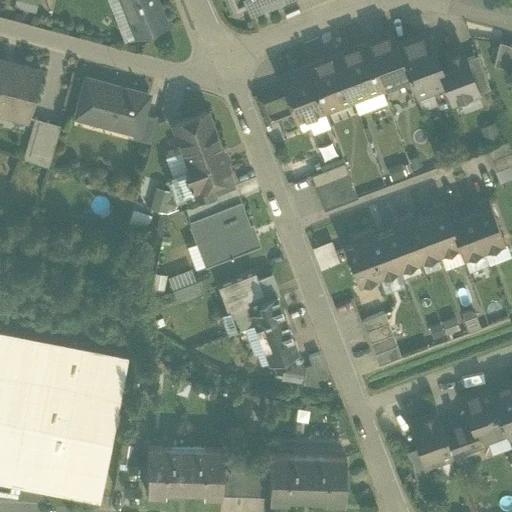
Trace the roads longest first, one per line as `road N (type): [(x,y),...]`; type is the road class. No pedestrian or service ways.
road 1 (residential): [(0,24),(185,74),(220,61)]
road 2 (residential): [(220,61),(359,2),(433,0)]
road 3 (residential): [(290,233),(474,160)]
road 4 (residential): [(290,233),(359,406)]
road 5 (residential): [(220,61),(290,233)]
road 6 (residential): [(359,406),(511,353)]
